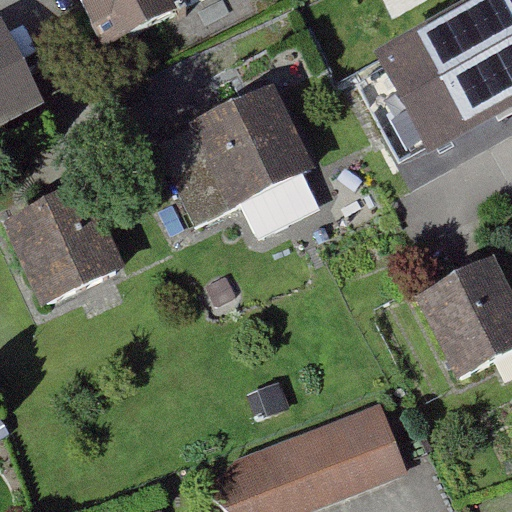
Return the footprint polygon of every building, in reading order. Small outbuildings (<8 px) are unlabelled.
[(73,0),(102,57),(214,0),(73,0)] [(378,74),(349,91),(387,159),(415,143),(428,168),(511,120),(511,0),(494,0),(374,68),(378,74)] [(3,28),(0,29),(0,138),(46,117),(3,28)] [(277,95),(157,155),(198,235),(317,175),(277,95)] [(88,191),(2,232),(43,317),(128,276),(88,191)] [(511,300),(495,268),(417,308),(459,390),(511,362),(511,300)] [(330,511),(409,481),(381,410),(235,468),(209,497),(223,511),(330,511)]
